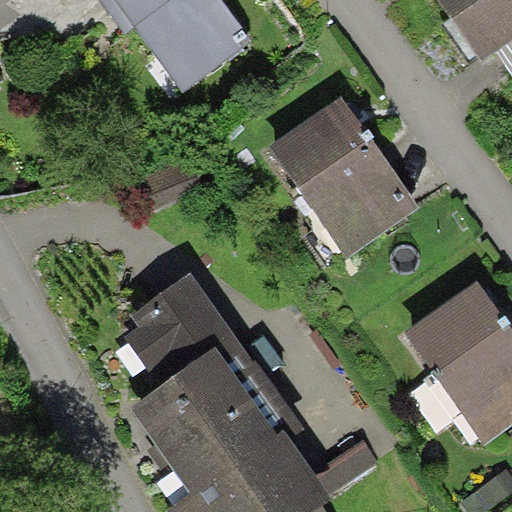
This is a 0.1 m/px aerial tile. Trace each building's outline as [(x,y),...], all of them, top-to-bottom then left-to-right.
[(236,37),(207,0),(90,0),(162,94),(236,37)] [(511,0),(417,0),(467,73),(511,42),(511,0)] [(343,107),(268,157),(343,267),(418,216),(343,107)] [(104,416),(165,511),(309,511),(314,509),(276,447),(293,437),(188,274),(92,335),(132,398),(104,416)] [(511,350),(478,297),(405,343),(475,453),(511,430),(511,350)]
